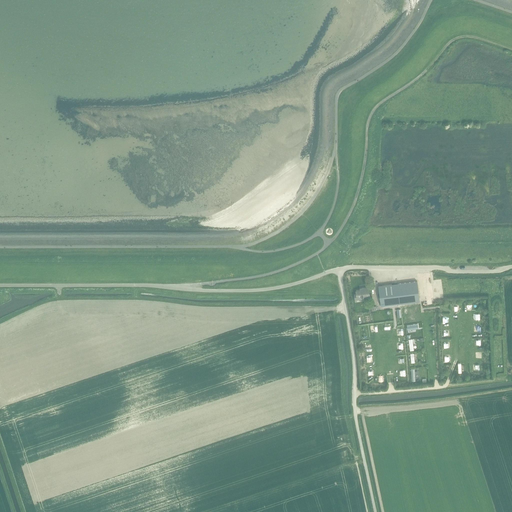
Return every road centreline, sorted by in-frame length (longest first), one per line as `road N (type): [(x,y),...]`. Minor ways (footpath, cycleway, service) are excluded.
road 1 (unclassified): [(339,267),(293,284),(234,291),(0,284)]
road 2 (track): [(329,242),(350,211),(365,126),(382,99),(459,32),(511,47)]
road 3 (unclassified): [(376,511),(355,419),(339,267)]
road 4 (unclassified): [(511,268),(339,267)]
road 5 (track): [(356,389),(505,375)]
